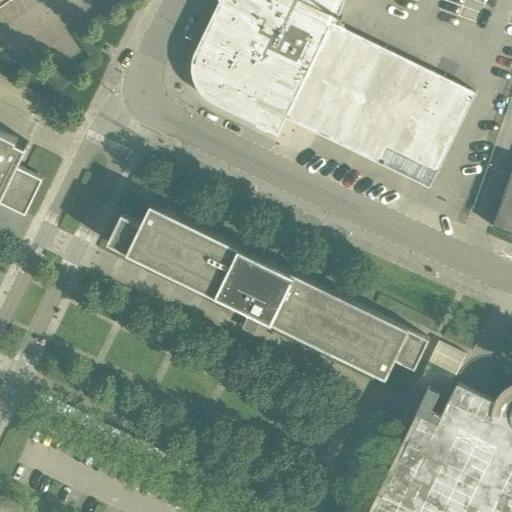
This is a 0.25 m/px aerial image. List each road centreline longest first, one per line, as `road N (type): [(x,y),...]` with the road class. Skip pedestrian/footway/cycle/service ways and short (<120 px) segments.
road 1 (unclassified): [(511,285),(180,126),(148,96)]
road 2 (unclassified): [(0,413),(148,96)]
road 3 (unclassified): [(148,96),(83,154),(0,326)]
